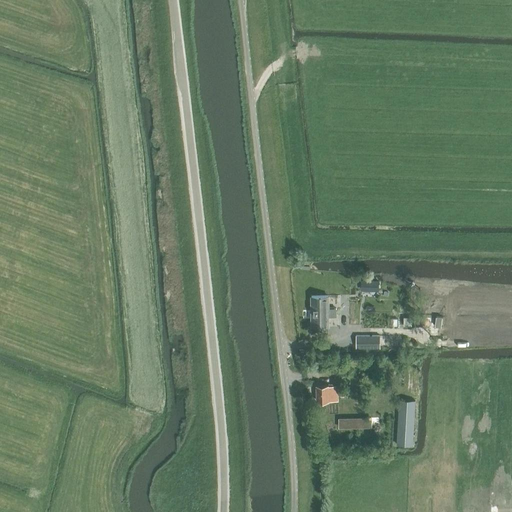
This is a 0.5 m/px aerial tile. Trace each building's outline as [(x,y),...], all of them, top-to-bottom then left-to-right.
[(312,327),(328,327),(328,296),(311,296),(312,327)] [(356,348),(380,348),(380,336),(356,336),(356,348)] [(317,401),(337,401),(336,385),(316,386),(317,401)] [(413,446),(415,401),(399,400),(397,445),(413,446)] [(339,427),(361,427),(360,419),(339,419),(339,427)]
